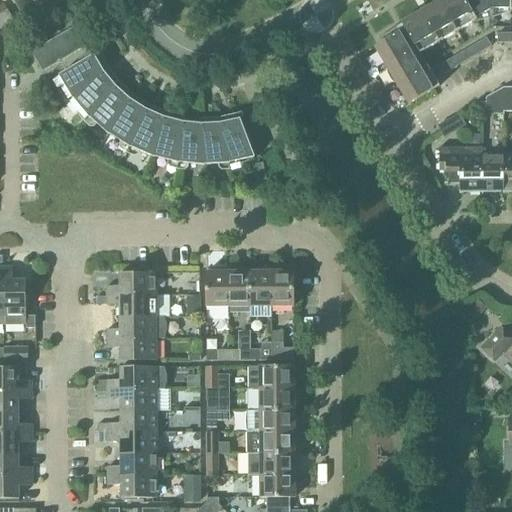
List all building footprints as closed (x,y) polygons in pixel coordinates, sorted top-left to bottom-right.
[(408,104),(433,90),(438,86),(434,79),(438,77),(433,69),(429,71),(419,54),(477,20),(475,18),(490,9),(509,9),(509,11),(511,11),(511,0),(438,0),(401,22),(402,24),(380,36),(383,41),(374,46),(408,104)] [(0,13),(0,15),(6,25),(13,21),(7,10),(0,13)] [(80,23),(75,27),(80,36),(86,33),(80,23)] [(69,30),(75,39),(80,36),(75,27),(69,30)] [(69,43),(75,39),(69,30),(64,33),(69,43)] [(64,46),(69,43),(64,33),(58,36),(64,46)] [(80,36),(86,46),(91,43),(86,33),(80,36)] [(505,42),(505,33),(497,33),(497,42),(505,42)] [(53,39),(58,49),(64,46),(58,36),(53,39)] [(86,46),(80,36),(75,39),(80,49),(86,46)] [(47,43),(53,52),(58,49),(53,39),(47,43)] [(75,39),(69,43),(75,52),(80,49),(75,39)] [(483,50),(490,46),(485,39),(478,43),(483,50)] [(47,43),(42,46),(47,55),(53,52),(47,43)] [(69,43),(64,46),(69,55),(75,52),(69,43)] [(483,50),(478,43),(473,46),(477,54),(483,50)] [(36,49),(42,59),(47,55),(42,46),(36,49)] [(58,49),(64,59),(69,55),(64,46),(58,49)] [(477,54),(473,46),(469,48),(473,56),(477,54)] [(468,59),(473,56),(469,48),(464,51),(468,59)] [(31,52),(36,62),(42,59),(36,49),(31,52)] [(53,52),(58,62),(64,59),(58,49),(53,52)] [(99,66),(93,55),(90,51),(87,53),(89,58),(58,75),(71,98),(89,118),(108,135),(130,148),(154,158),(178,164),(204,166),(229,165),(254,158),(239,120),(235,121),(230,122),(222,123),(217,124),(209,125),(204,125),(194,124),(190,124),(181,122),(173,120),(164,118),(156,115),(148,111),(144,109),(140,107),(132,101),(125,96),(122,94),(119,91),(114,86),(109,80),(99,66)] [(468,59),(464,51),(458,54),(462,62),(468,59)] [(47,55),(53,65),(58,62),(53,52),(47,55)] [(454,57),(458,65),(462,62),(458,54),(454,57)] [(42,59),(47,68),(53,65),(47,55),(42,59)] [(458,65),(454,57),(449,60),(454,67),(458,65)] [(47,68),(42,59),(36,62),(42,71),(47,68)] [(449,70),(454,67),(449,60),(444,63),(449,70)] [(443,74),(449,70),(444,63),(438,66),(443,74)] [(438,77),(443,74),(438,66),(433,69),(438,77)] [(477,115),(486,115),(504,115),(504,111),(503,111),(503,88),(486,97),(486,102),(477,102),(477,115)] [(511,88),(504,88),(503,88),(503,111),(504,111),(511,111),(511,88)] [(482,193),(482,156),(482,148),(439,148),(439,170),(445,170),(446,183),(459,182),(459,193),(482,193)] [(482,156),(482,193),(504,192),(504,156),(482,156)] [(4,267),(4,316),(26,316),(26,280),(12,280),(12,267),(4,267)] [(229,307),(228,268),(219,268),(215,272),(206,272),(206,307),(229,307)] [(250,307),(250,272),(241,272),(237,268),(228,268),(229,307),(250,307)] [(271,307),(271,268),(262,268),(258,272),(250,272),(250,307),(271,307)] [(271,268),(271,307),(294,307),(293,271),(284,272),(280,268),(271,268)] [(106,296),(155,296),(155,274),(119,274),(119,287),(106,287),(106,296)] [(202,314),(202,295),(187,295),(187,314),(202,314)] [(155,296),(106,296),(106,306),(119,306),(120,318),(156,317),(155,296)] [(106,339),(156,339),(156,317),(120,318),(120,330),(106,330),(106,339)] [(511,363),(511,338),(500,327),(481,348),(495,361),(502,354),(511,363)] [(156,339),(106,339),(106,348),(120,348),(120,361),(156,361),(156,339)] [(272,360),(294,360),(294,348),(283,348),(283,342),(271,343),(272,360)] [(4,362),(26,362),(26,348),(4,348),(4,362)] [(206,350),(206,361),(217,361),(217,350),(206,350)] [(250,361),(250,350),(239,350),(239,361),(250,361)] [(261,350),(250,350),(250,361),(261,361),(261,350)] [(163,367),(120,368),(120,381),(107,381),(107,389),(156,389),(156,390),(164,390),(166,382),(166,376),(163,367)] [(206,367),(206,389),(217,389),(217,367),(206,367)] [(294,367),(259,367),(248,367),(248,389),(255,389),(298,389),(298,380),(294,377),(294,367)] [(0,390),(31,390),(31,381),(18,381),(18,368),(0,368),(0,390)] [(120,411),(156,411),(156,390),(156,389),(107,389),(107,399),(120,399),(120,411)] [(217,389),(206,389),(206,411),(217,411),(217,389)] [(259,410),(294,410),(294,402),(298,398),(298,389),(255,389),(255,392),(259,392),(259,410)] [(0,411),(18,411),(18,400),(31,400),(31,390),(0,390),(0,411)] [(248,431),(298,431),(298,423),(294,420),(294,410),(259,410),(259,411),(247,411),(248,431)] [(0,432),(31,433),(31,424),(18,424),(18,411),(0,411),(0,432)] [(107,433),(156,432),(156,411),(120,411),(120,423),(107,424),(107,433)] [(206,422),(217,422),(217,411),(206,411),(206,422)] [(248,453),(294,453),(294,445),(299,441),(298,431),(248,431),(248,453)] [(0,454),(18,455),(18,443),(31,443),(31,433),(0,432),(0,454)] [(121,454),(156,454),(156,432),(107,433),(107,442),(120,442),(121,454)] [(206,433),(206,453),(218,453),(218,433),(206,433)] [(206,475),(218,475),(218,454),(206,453),(206,475)] [(260,474),(299,474),(299,466),(294,462),(294,453),(248,453),(248,474),(260,474)] [(0,476),(31,476),(31,467),(18,467),(18,455),(0,454),(0,476)] [(156,454),(121,454),(121,467),(107,468),(107,476),(157,475),(156,454)] [(299,474),(260,474),(260,498),(266,498),(266,505),(289,505),(289,498),(295,498),(295,489),(299,484),(299,474)] [(157,475),(107,476),(107,486),(121,486),(121,499),(157,498),(157,475)] [(31,476),(0,476),(0,499),(18,500),(18,486),(31,486),(31,476)] [(202,502),(202,476),(186,476),(186,502),(202,502)] [(207,498),(207,503),(217,511),(222,507),(219,504),(230,504),(230,498),(207,498)] [(207,503),(201,509),(203,511),(216,511),(217,511),(207,503)]
